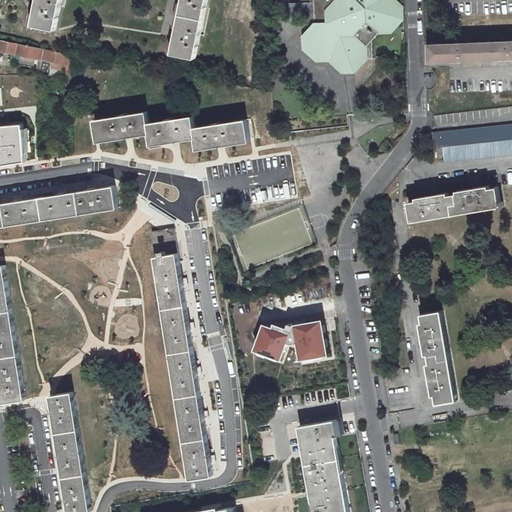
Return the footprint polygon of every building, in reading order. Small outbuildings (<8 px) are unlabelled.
[(37,0),(33,25),(56,29),(61,0),(37,0)] [(183,0),(172,53),(196,58),(207,0),(183,0)] [(291,18),(316,17),(315,0),(311,0),(312,1),(291,2),(291,18)] [(330,46),(330,59),(343,70),(356,70),(368,56),(368,44),(381,31),(393,30),(405,17),(405,4),(400,0),(315,0),(316,17),(316,22),(317,22),(311,29),(330,46)] [(3,41),(0,51),(15,54),(18,44),(3,41)] [(511,41),(430,45),(431,62),(511,58),(511,41)] [(18,44),(15,54),(68,65),(71,54),(18,44)] [(16,111),(31,111),(31,100),(16,100),(16,111)] [(148,111),(95,120),(98,141),(151,133),(153,146),(197,139),(199,149),(250,140),(246,119),(195,127),(194,116),(150,123),(148,111)] [(0,124),(0,165),(26,160),(23,123),(0,124)] [(511,125),(443,133),(433,134),(435,158),(445,157),(446,163),(511,156),(511,125)] [(115,186),(0,203),(0,226),(119,207),(115,186)] [(469,189),(466,190),(467,192),(439,197),(439,194),(437,195),(436,193),(430,194),(430,196),(426,197),(426,199),(409,202),(412,222),(504,206),(504,202),(501,202),(499,187),(481,190),(480,187),(477,188),(476,186),(469,187),(469,189)] [(173,227),(151,231),(191,477),(213,474),(173,227)] [(6,265),(0,265),(0,372),(5,402),(27,398),(6,265)] [(424,335),(421,336),(422,342),(425,342),(426,345),(428,345),(432,372),(429,372),(430,376),(428,376),(429,383),(432,383),(432,386),(435,386),(438,402),(457,399),(442,311),(423,314),(426,330),(423,331),(424,335)] [(274,326),(266,324),(257,348),(283,358),(289,343),(294,343),(299,342),(303,358),(329,353),(324,319),(296,324),(291,322),(288,326),(276,322),(274,326)] [(73,390),(51,394),(70,511),(74,511),(92,509),(73,390)] [(336,417),(300,424),(312,495),(315,494),(316,501),(313,501),(314,511),(349,511),(335,433),(339,433),(336,417)]
